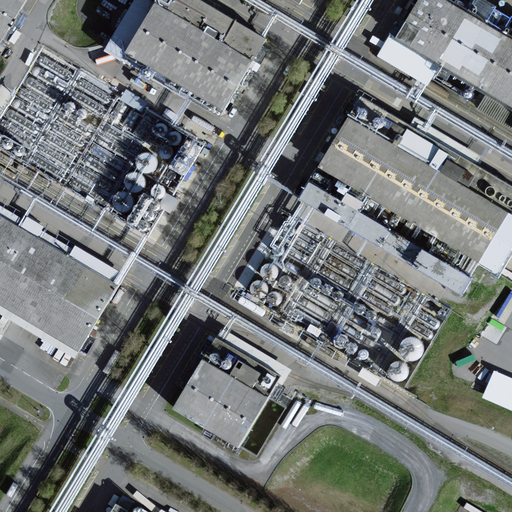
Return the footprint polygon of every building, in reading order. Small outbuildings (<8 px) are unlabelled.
[(35,0),(0,0),(0,37),(10,44),(35,0)] [(274,34),(211,0),(142,0),(111,50),(228,118),(274,34)] [(511,24),(470,0),(421,0),(386,54),(511,127),(511,24)] [(0,118),(0,146),(156,242),(216,141),(43,45),(0,118)] [(511,248),(511,188),(356,96),(311,172),(493,280),(511,248)] [(475,271),(311,173),(240,293),(403,390),(475,271)] [(0,260),(23,222),(0,209),(0,260)] [(126,278),(23,222),(0,260),(0,309),(81,356),(126,278)] [(290,367),(226,330),(178,413),(242,450),(290,367)] [(484,395),(511,407),(511,374),(495,368),(484,395)] [(81,470),(78,476),(75,475),(58,503),(59,504),(57,508),(62,511),(66,511),(89,475),(81,470)]
